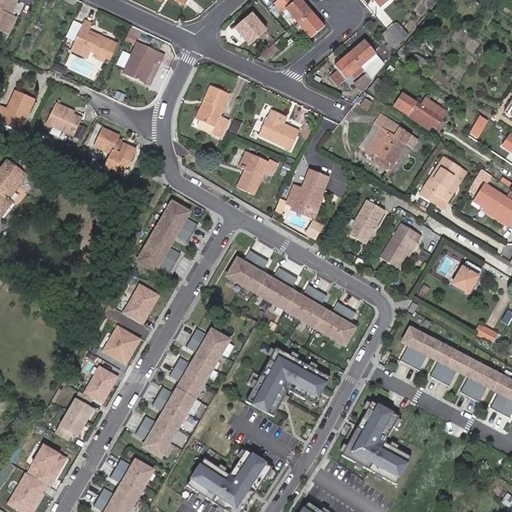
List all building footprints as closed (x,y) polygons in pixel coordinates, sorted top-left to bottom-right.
[(18,0),(0,0),(0,32),(8,36),(16,18),(15,17),(21,3),(17,2),(18,0)] [(297,23),(311,12),(300,0),(294,0),(295,0),(294,0),(279,0),(275,3),(282,11),(285,9),(297,23)] [(371,0),(379,9),(389,0),(371,0)] [(429,0),(428,0),(426,0),(422,4),(429,10),(437,0),(429,0)] [(267,30),(251,12),(233,27),(249,45),(267,30)] [(324,27),(311,12),(297,23),(311,38),(324,27)] [(111,62),(118,45),(113,43),(89,32),(92,25),(84,21),(70,51),(88,59),(91,52),(96,55),(106,59),(111,62)] [(398,21),(386,31),(398,45),(405,39),(409,35),(398,21)] [(137,29),(132,27),(128,35),(135,39),(137,34),(135,33),(137,29)] [(395,53),(400,47),(398,45),(386,31),(380,36),(395,53)] [(135,39),(128,35),(125,41),(132,45),(135,39)] [(372,81),(385,65),(364,41),(349,54),(364,71),(367,76),(372,81)] [(164,55),(138,43),(122,75),(143,84),(155,61),(160,63),(164,55)] [(273,45),(260,55),(265,61),(278,50),(273,45)] [(364,71),(349,54),(334,66),(338,70),(329,77),(337,87),(351,75),(355,79),(364,71)] [(103,64),(106,59),(96,55),(94,59),(103,64)] [(427,62),(417,55),(413,61),(423,68),(427,62)] [(160,63),(155,61),(143,84),(149,87),(160,63)] [(372,81),(367,76),(358,83),(357,85),(362,92),(372,81)] [(384,85),(377,79),(369,90),(376,96),(384,85)] [(207,104),(199,122),(196,128),(219,139),(228,120),(220,116),(229,95),(211,87),(204,103),(207,104)] [(22,118),(25,119),(34,101),(15,92),(7,111),(0,107),(0,122),(16,130),(22,118)] [(437,117),(403,94),(394,106),(428,129),(437,117)] [(196,120),(199,122),(207,104),(204,103),(196,120)] [(54,107),(73,115),(75,113),(55,104),(54,107)] [(46,124),(74,137),(79,124),(81,119),(73,115),(54,107),(46,124)] [(288,118),(271,110),(259,136),(291,151),(296,138),(289,135),(292,128),(285,124),(288,118)] [(19,132),(25,119),(22,118),(16,130),(19,132)] [(240,123),(232,119),(226,132),(234,136),(240,123)] [(366,152),(390,168),(405,145),(411,148),(417,139),(387,120),(366,152)] [(79,124),(74,137),(81,140),(87,128),(79,124)] [(289,135),(296,138),(299,131),(292,128),(289,135)] [(118,136),(102,129),(93,147),(110,155),(105,165),(125,175),(136,151),(116,142),(118,136)] [(94,138),(88,135),(84,143),(90,146),(94,138)] [(54,154),(47,150),(43,157),(50,161),(54,154)] [(241,170),(249,153),(246,152),(238,168),(241,170)] [(268,163),(249,153),(241,170),(245,171),(237,188),(253,196),(263,173),(271,177),(277,164),(269,160),(268,163)] [(426,190),(422,197),(436,206),(440,199),(442,200),(462,169),(445,158),(425,189),(426,190)] [(25,177),(7,162),(0,170),(0,216),(11,203),(7,200),(25,177)] [(486,173),(480,169),(471,183),(477,187),(486,173)] [(293,205),(314,213),(329,179),(310,170),(302,190),(294,186),(286,205),(292,208),(293,205)] [(480,206),(505,222),(511,211),(511,202),(483,183),(472,200),(480,206)] [(411,195),(407,201),(412,204),(416,198),(411,195)] [(480,206),(472,200),(470,204),(506,227),(511,217),(511,211),(505,222),(480,206)] [(384,211),(366,201),(346,234),(364,245),(372,231),(369,230),(371,227),(373,228),(384,211)] [(184,210),(170,202),(161,217),(190,234),(195,225),(180,216),(184,210)] [(312,219),(314,213),(293,205),(292,208),(291,210),(312,219)] [(190,234),(161,217),(153,231),(167,239),(170,234),(185,242),(190,234)] [(418,234),(401,224),(380,259),(397,269),(418,234)] [(167,239),(153,231),(144,246),(173,263),(178,254),(163,246),(167,239)] [(173,263),(144,246),(136,261),(150,269),(153,263),(168,272),(173,263)] [(225,276),(240,284),(257,255),(248,250),(239,266),(233,262),(225,276)] [(240,284),(254,293),(262,279),(257,276),(266,261),(257,255),(240,284)] [(482,271),(466,262),(452,285),(468,294),(482,271)] [(254,293),(269,302),(286,272),(277,267),(268,283),(262,279),(254,293)] [(269,302),(284,310),(292,296),(286,293),(295,278),(286,272),(269,302)] [(160,297),(139,285),(122,315),(143,327),(160,297)] [(292,296),(284,310),(298,319),(315,290),(306,285),(298,300),(292,296)] [(315,290),(298,319),(313,327),(321,314),(315,310),(324,295),(315,290)] [(321,314),(313,327),(328,336),(345,307),(336,301),(327,317),(321,314)] [(345,307),(328,336),(342,344),(350,330),(344,327),(353,312),(345,307)] [(497,335),(479,325),(474,333),(492,343),(497,335)] [(142,341),(118,327),(102,355),(126,368),(142,341)] [(408,366),(424,336),(409,328),(401,342),(407,345),(399,361),(408,366)] [(218,355),(227,341),(213,333),(210,338),(194,330),(189,338),(218,355)] [(431,358),(439,344),(424,336),(408,366),(417,370),(425,355),(431,358)] [(210,370),(218,355),(189,338),(184,347),(199,356),(196,362),(210,370)] [(438,381),(454,351),(439,344),(431,358),(437,361),(429,376),(438,381)] [(313,405),(328,377),(274,349),(245,403),(272,417),(286,391),(313,405)] [(462,373),(469,359),(454,351),(438,381),(447,386),(455,370),(462,373)] [(202,384),(210,370),(196,362),(193,367),(178,358),(173,367),(202,384)] [(469,397),(484,367),(469,359),(462,373),(468,377),(460,392),(469,397)] [(79,393),(55,434),(68,442),(73,435),(79,438),(95,411),(88,407),(93,400),(103,406),(120,378),(100,366),(83,395),(79,393)] [(193,399),(202,384),(173,367),(167,376),(183,385),(179,391),(193,399)] [(492,389),(499,375),(484,367),(469,397),(477,402),(486,386),(492,389)] [(499,412),(511,386),(511,381),(499,375),(492,389),(498,392),(490,408),(499,412)] [(511,386),(499,412),(507,417),(511,408),(511,386)] [(184,413),(193,399),(179,391),(176,397),(161,388),(155,397),(184,413)] [(176,428),(184,413),(155,397),(150,405),(166,414),(163,420),(176,428)] [(397,418),(369,403),(340,456),(394,485),(409,458),(382,444),(397,418)] [(168,442),(176,428),(163,420),(159,426),(144,417),(139,425),(168,442)] [(159,457),(168,442),(139,425),(134,434),(149,443),(145,449),(159,457)] [(480,445),(470,441),(467,451),(476,454),(480,445)] [(68,460),(43,446),(9,505),(20,511),(30,511),(46,485),(52,489),(68,460)] [(202,459),(186,484),(227,511),(241,511),(270,468),(244,450),(228,475),(202,459)] [(143,485),(151,471),(138,463),(134,468),(119,459),(114,468),(143,485)] [(135,500),(143,485),(114,468),(109,477),(124,486),(121,492),(135,500)] [(122,511),(127,511),(135,500),(121,492),(117,497),(102,488),(97,497),(122,511)] [(122,511),(97,497),(92,506),(102,511),(122,511)] [(511,509),(511,499),(508,497),(503,505),(511,509)] [(322,511),(307,502),(300,511),(322,511)]
